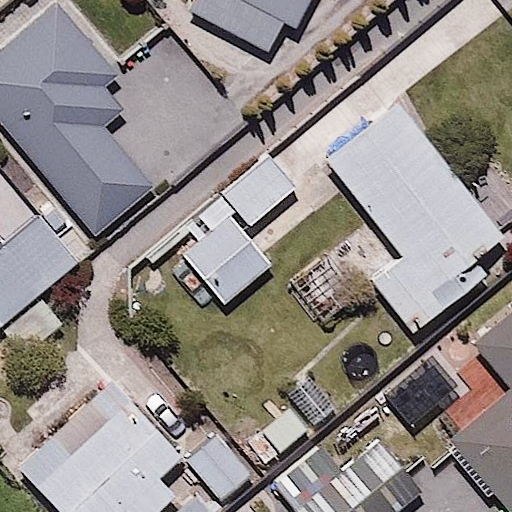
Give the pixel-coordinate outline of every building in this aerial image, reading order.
[(104,74),(123,58),(70,0),(42,0),(0,37),(0,118),(99,230),(158,177),(99,111),(120,92),(104,74)] [(286,53),(309,0),(184,0),(182,6),(286,53)] [(323,161),(399,257),(368,283),(409,333),(482,274),(470,261),(501,236),(393,103),(323,161)] [(230,299),(283,252),(254,219),(296,182),(264,146),(183,218),(196,233),(168,258),(196,290),(210,277),(230,299)] [(35,218),(0,246),(0,321),(73,259),(35,218)] [(349,291),(320,256),(294,278),(323,313),(349,291)] [(482,390),(440,423),(510,511),(511,511),(511,296),(448,347),(482,390)] [(339,394),(311,364),(255,415),(283,445),(339,394)] [(210,511),(101,380),(20,448),(72,511),(210,511)] [(227,424),(188,452),(217,493),(256,465),(227,424)] [(290,511),(394,511),(419,492),(381,440),(341,473),(322,450),(273,486),(290,511)]
